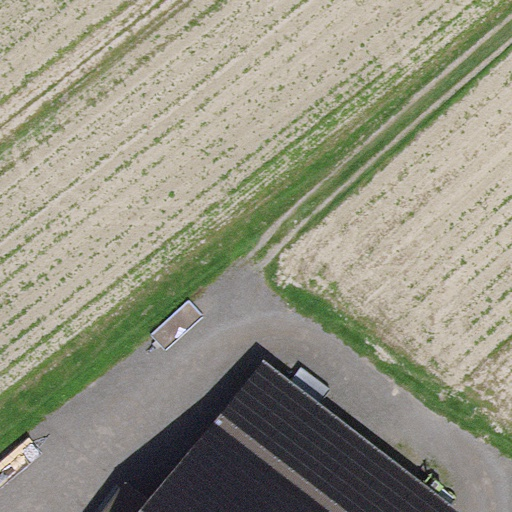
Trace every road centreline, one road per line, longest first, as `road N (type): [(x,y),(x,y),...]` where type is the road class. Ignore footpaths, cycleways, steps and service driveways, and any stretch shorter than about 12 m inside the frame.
road 1 (track): [(511,26),(0,472)]
road 2 (unknown): [(488,511),(486,468),(461,436),(248,255)]
